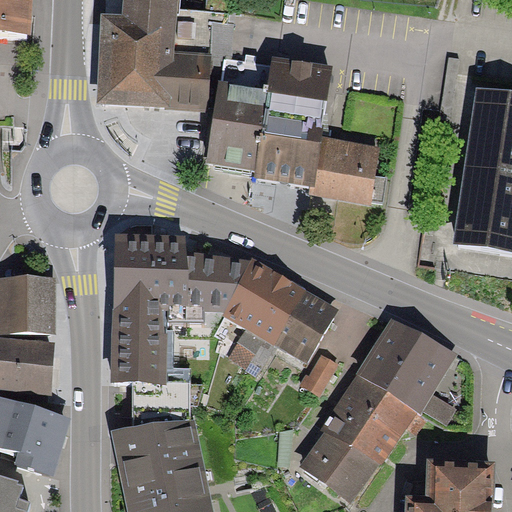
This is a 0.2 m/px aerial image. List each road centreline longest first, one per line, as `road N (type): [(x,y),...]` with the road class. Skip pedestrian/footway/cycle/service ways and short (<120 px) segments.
road 1 (primary): [(115,189),(201,215),(511,348)]
road 2 (secondary): [(86,511),(85,336),(74,230)]
road 3 (primary): [(68,0),(67,151)]
